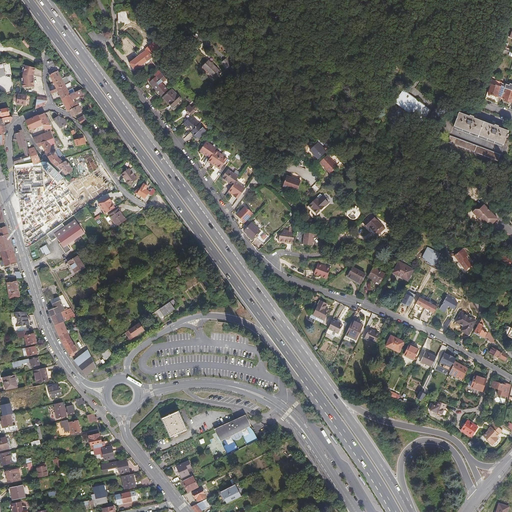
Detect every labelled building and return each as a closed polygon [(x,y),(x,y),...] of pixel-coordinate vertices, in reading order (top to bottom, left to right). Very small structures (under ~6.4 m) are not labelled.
[(124,12),(115,13),(116,23),(120,23),(119,21),(125,20),(124,12)] [(131,71),(145,61),(142,57),(146,54),(144,51),(143,52),(133,59),(127,64),(126,64),(131,71)] [(209,76),(216,69),(206,60),(199,67),(209,76)] [(229,69),(222,61),(219,64),(226,71),(229,69)] [(52,78),(54,83),(68,76),(65,70),(62,71),(61,70),(50,75),(52,78)] [(159,95),(166,89),(159,81),(163,78),(158,72),(147,82),(159,95)] [(55,86),(56,89),(64,86),(71,83),(71,82),(68,76),(54,83),(55,86)] [(27,77),(22,77),(22,90),(33,90),(32,77),(27,77)] [(142,92),(148,87),(144,83),(138,88),(142,92)] [(489,83),(486,94),(499,98),(503,88),(489,83)] [(56,89),(50,92),(51,93),(51,95),(58,92),(59,94),(62,99),(69,96),(65,88),(64,86),(56,89)] [(161,97),(171,107),(179,99),(170,89),(161,97)] [(430,110),(402,89),(393,101),(421,121),(430,110)] [(68,112),(69,112),(75,108),(74,106),(72,101),(86,94),(85,92),(83,90),(77,92),(69,96),(62,99),(68,112)] [(511,96),(511,92),(505,90),(502,100),(510,103),(511,96)] [(27,96),(13,94),(13,102),(17,102),(17,105),(22,105),(26,106),(27,96)] [(35,97),(34,97),(33,109),(38,107),(42,105),(45,101),(44,98),(42,98),(35,97)] [(189,105),(188,104),(186,106),(184,109),(186,111),(184,112),(186,114),(187,113),(189,114),(194,109),(192,107),(191,107),(189,105)] [(75,108),(69,112),(72,118),(78,114),(82,111),(81,109),(80,108),(79,106),(75,108)] [(438,109),(435,107),(430,113),(432,115),(438,109)] [(49,126),(47,126),(45,120),(42,114),(37,116),(41,124),(43,131),(49,129),(49,126)] [(452,127),(502,145),(507,132),(496,128),(497,127),(493,125),(492,127),(472,119),(472,118),(468,116),(467,117),(457,114),(452,127)] [(37,116),(24,122),(28,130),(41,124),(37,116)] [(190,131),(198,125),(189,116),(181,123),(184,126),(185,126),(187,128),(190,131)] [(8,117),(0,118),(0,125),(2,125),(1,122),(9,122),(10,118),(8,117)] [(57,117),(52,121),(57,128),(65,122),(61,119),(59,119),(57,117)] [(2,125),(0,125),(0,134),(0,135),(3,132),(3,131),(6,131),(8,123),(2,125)] [(200,128),(198,125),(190,131),(189,132),(192,136),(193,135),(196,139),(201,135),(200,134),(204,131),(201,127),(200,128)] [(11,164),(28,159),(20,130),(14,132),(14,134),(13,134),(16,143),(17,149),(21,148),(23,156),(11,160),(11,164)] [(48,133),(31,139),(35,144),(47,141),(50,146),(52,145),(54,144),(48,133)] [(446,143),(496,162),(498,155),(448,136),(446,143)] [(47,141),(35,144),(37,148),(40,146),(45,155),(52,151),(53,152),(55,150),(52,145),(50,146),(47,141)] [(214,151),(215,149),(205,142),(198,153),(202,155),(203,155),(209,159),(214,151)] [(319,160),(327,151),(318,142),(309,150),(319,160)] [(30,162),(31,164),(38,162),(32,147),(27,149),(30,162)] [(53,152),(56,157),(61,154),(58,149),(55,150),(53,152)] [(34,165),(14,169),(16,208),(27,247),(44,234),(49,230),(60,223),(89,204),(99,198),(116,191),(102,170),(97,163),(91,150),(67,158),(68,161),(74,168),(74,174),(77,179),(68,183),(50,163),(41,163),(34,165)] [(45,155),(49,162),(56,158),(57,158),(56,157),(53,152),(52,151),(45,155)] [(226,159),(214,151),(209,159),(207,162),(211,164),(216,167),(219,170),(226,159)] [(337,166),(327,155),(319,163),(330,173),(337,166)] [(56,158),(49,162),(55,167),(57,165),(61,162),(56,158)] [(66,165),(66,166),(62,161),(61,162),(57,165),(65,175),(70,170),(66,165)] [(234,183),(237,178),(226,171),(220,180),(221,181),(224,183),(225,182),(231,187),(234,183)] [(130,177),(127,174),(126,173),(120,179),(123,182),(123,181),(125,183),(129,188),(135,183),(130,177)] [(296,191),(299,181),(285,176),(281,186),(296,191)] [(234,183),(231,187),(227,192),(233,196),(233,197),(232,197),(236,200),(244,190),(234,183)] [(137,188),(133,193),(136,195),(137,194),(139,196),(144,199),(148,193),(144,189),(146,186),(143,184),(139,190),(137,188)] [(314,215),(326,204),(321,198),(318,200),(316,197),(306,206),(314,215)] [(107,198),(97,204),(103,214),(112,208),(110,204),(108,201),(109,201),(107,198)] [(490,225),(497,218),(483,204),(478,209),(475,208),(471,212),(484,225),(488,223),(490,225)] [(242,222),(251,214),(243,206),(235,215),(242,222)] [(356,207),(355,206),(353,206),(351,206),(349,206),(347,208),(346,210),(345,211),(345,214),(345,215),(346,217),(348,218),(349,219),(351,220),(353,220),(355,219),(356,218),(358,217),(359,215),(359,212),(359,211),(358,209),(356,207)] [(117,209),(107,216),(114,227),(124,220),(120,215),(117,209)] [(379,237),(386,231),(371,214),(361,224),(366,230),(367,229),(374,236),(376,234),(379,237)] [(54,237),(55,238),(76,224),(72,219),(62,227),(60,223),(49,230),(54,237)] [(252,240),(260,232),(251,223),(243,232),(252,240)] [(76,224),(55,238),(58,243),(61,247),(65,245),(77,236),(82,233),(81,232),(76,224)] [(293,232),(293,228),(287,227),(287,231),(282,231),(277,235),(277,241),(282,242),(291,243),(293,232)] [(49,230),(44,234),(47,237),(49,241),(54,237),(49,230)] [(264,245),(270,239),(263,232),(257,238),(264,245)] [(0,250),(3,260),(15,257),(11,245),(8,233),(0,235),(0,250)] [(311,245),(312,234),(303,233),(301,244),(311,245)] [(78,238),(77,236),(65,245),(66,246),(78,238)] [(61,247),(58,243),(57,244),(61,250),(63,253),(69,250),(66,246),(65,245),(61,247)] [(43,246),(38,248),(43,256),(48,253),(45,247),(44,247),(43,246)] [(442,263),(437,251),(427,246),(421,257),(426,260),(425,262),(430,265),(436,265),(442,263)] [(488,262),(493,251),(486,247),(481,257),(486,259),(485,261),(488,262)] [(469,257),(465,251),(461,253),(457,257),(467,271),(473,267),(473,266),(467,258),(469,257)] [(511,260),(500,254),(498,259),(509,265),(511,260)] [(72,260),(66,264),(70,270),(73,275),(86,267),(78,256),(72,260)] [(15,257),(3,260),(4,265),(5,266),(16,263),(15,257)] [(404,281),(409,269),(395,262),(389,273),(404,281)] [(317,265),(313,275),(325,280),(330,270),(317,265)] [(180,266),(177,268),(183,277),(187,275),(180,266)] [(183,277),(177,268),(173,271),(179,280),(183,277)] [(371,268),(365,278),(377,284),(382,274),(371,268)] [(356,285),(361,275),(350,269),(344,279),(356,285)] [(199,283),(205,291),(209,288),(205,281),(204,280),(199,283)] [(16,281),(7,282),(8,297),(18,296),(17,287),(16,281)] [(405,306),(408,308),(412,299),(404,295),(399,305),(404,307),(405,306)] [(329,308),(325,306),(327,302),(320,298),(313,312),(324,317),(329,308)] [(422,302),(418,299),(413,307),(418,310),(417,312),(420,313),(422,309),(423,310),(422,312),(426,315),(425,317),(428,318),(430,314),(432,315),(436,307),(432,305),(431,307),(426,304),(427,302),(423,300),(422,302)] [(438,311),(443,314),(447,308),(452,311),(456,305),(445,299),(442,305),(442,306),(438,311)] [(47,313),(48,317),(63,311),(58,300),(50,303),(51,308),(46,310),(47,313)] [(168,306),(166,303),(157,310),(161,317),(163,315),(171,310),(168,306)] [(57,337),(65,333),(64,331),(60,322),(73,317),(70,310),(68,309),(63,311),(48,317),(57,337)] [(24,312),(13,312),(14,318),(15,318),(17,327),(28,325),(29,331),(37,329),(34,321),(32,316),(25,317),(24,312)] [(324,317),(313,312),(312,312),(310,314),(323,320),(324,317)] [(458,332),(465,336),(473,323),(458,314),(452,324),(460,329),(458,332)] [(415,315),(411,322),(421,327),(424,319),(415,315)] [(480,318),(472,332),(482,338),(485,333),(481,330),(482,326),(481,325),(483,322),(480,318)] [(341,325),(331,320),(327,329),(337,334),(341,325)] [(350,321),(344,335),(354,340),(361,326),(350,321)] [(136,324),(126,331),(131,338),(141,331),(136,324)] [(362,339),(373,344),(378,334),(367,329),(362,339)] [(29,331),(16,332),(17,338),(23,337),(25,346),(36,343),(35,338),(34,334),(29,334),(29,331)] [(493,340),(488,331),(484,338),(487,340),(483,348),(487,350),(493,340)] [(67,355),(74,350),(67,339),(65,333),(57,337),(60,345),(67,355)] [(397,353),(402,343),(389,336),(384,346),(397,353)] [(412,360),(417,349),(408,345),(402,355),(412,360)] [(34,346),(21,349),(23,357),(27,356),(28,359),(33,358),(32,355),(36,355),(34,349),(34,346)] [(499,353),(496,351),(491,348),(488,354),(496,359),(497,358),(503,362),(506,358),(501,352),(499,353)] [(72,361),(76,366),(89,357),(86,350),(72,361)] [(109,352),(102,357),(105,360),(107,358),(111,355),(109,352)] [(419,362),(430,367),(435,358),(423,352),(419,362)] [(439,361),(451,367),(454,361),(455,358),(452,357),(452,356),(447,354),(444,352),(439,361)] [(37,361),(36,357),(33,358),(28,359),(13,362),(14,367),(21,365),(21,364),(29,362),(30,367),(38,365),(37,361)] [(89,357),(76,366),(83,376),(94,368),(89,357)] [(451,367),(448,374),(455,377),(456,376),(462,379),(467,368),(454,361),(451,367)] [(44,368),(34,371),(36,383),(47,381),(46,374),(44,368)] [(5,390),(16,387),(14,375),(2,378),(3,383),(5,390)] [(481,390),(484,379),(473,376),(469,388),(474,389),(474,388),(481,390)] [(508,398),(511,386),(505,385),(493,382),(492,388),(499,390),(498,395),(508,398)] [(53,387),(48,388),(50,397),(61,394),(60,389),(59,385),(54,386),(54,385),(53,386),(53,387)] [(28,390),(16,393),(20,411),(31,408),(28,390)] [(423,400),(426,393),(420,391),(417,398),(423,400)] [(81,398),(74,400),(76,407),(85,405),(84,401),(82,402),(81,398)] [(436,401),(434,405),(430,404),(427,409),(439,414),(444,404),(438,402),(436,401)] [(61,403),(53,404),(54,407),(53,407),(56,418),(65,416),(64,413),(67,413),(67,415),(73,413),(72,410),(71,406),(66,407),(66,409),(64,409),(63,405),(62,405),(61,403)] [(188,430),(179,411),(162,419),(167,430),(171,438),(188,430)] [(93,414),(86,416),(88,423),(96,421),(96,419),(95,417),(94,417),(93,414)] [(10,415),(1,417),(3,423),(2,423),(2,425),(3,428),(13,426),(10,415)] [(227,424),(215,429),(219,437),(220,439),(222,438),(225,443),(222,444),(223,446),(224,446),(229,456),(240,450),(238,446),(235,442),(236,440),(239,439),(241,437),(244,438),(245,440),(248,446),(259,441),(255,433),(249,427),(246,425),(247,420),(245,415),(227,424)] [(66,420),(59,421),(60,429),(62,428),(64,433),(69,432),(69,434),(79,431),(76,421),(67,423),(66,420)] [(470,438),(476,428),(465,421),(459,431),(470,438)] [(482,437),(490,445),(495,441),(493,439),(495,438),(501,432),(493,424),(487,430),(488,431),(482,437)] [(99,434),(89,436),(92,449),(94,449),(102,447),(109,445),(108,441),(102,442),(101,440),(101,438),(100,438),(99,434)] [(102,447),(94,449),(95,455),(101,454),(102,458),(104,457),(105,460),(114,458),(113,453),(112,447),(103,449),(102,447)] [(8,453),(0,454),(0,465),(10,463),(8,453)] [(118,461),(97,466),(98,474),(109,471),(108,469),(119,467),(121,473),(129,471),(128,465),(127,460),(118,462),(118,461)] [(183,479),(191,475),(188,469),(192,468),(189,462),(177,467),(180,473),(183,479)] [(40,467),(36,468),(38,477),(47,475),(44,465),(42,465),(42,464),(39,465),(40,467)] [(16,469),(4,472),(5,476),(7,482),(19,480),(16,469)] [(134,480),(133,474),(120,477),(123,489),(136,486),(134,480)] [(183,479),(182,479),(186,487),(188,493),(199,488),(194,477),(195,476),(194,474),(191,475),(183,479)] [(102,485),(92,487),(95,499),(104,497),(105,497),(103,491),(102,485)] [(221,492),(227,504),(242,497),(236,485),(221,492)] [(24,498),(21,486),(9,488),(10,494),(11,501),(24,498)] [(199,501),(206,497),(202,489),(193,493),(195,496),(196,498),(197,498),(199,501)] [(137,496),(135,491),(115,495),(118,505),(138,500),(137,496)] [(95,499),(92,500),(93,504),(93,506),(106,503),(104,497),(95,499)] [(93,504),(92,500),(80,503),(81,510),(89,508),(88,505),(93,504)] [(26,511),(25,508),(23,506),(20,506),(20,502),(10,504),(11,509),(12,509),(12,510),(13,511),(10,511),(26,511)] [(206,508),(202,502),(196,505),(201,511),(206,508)]
